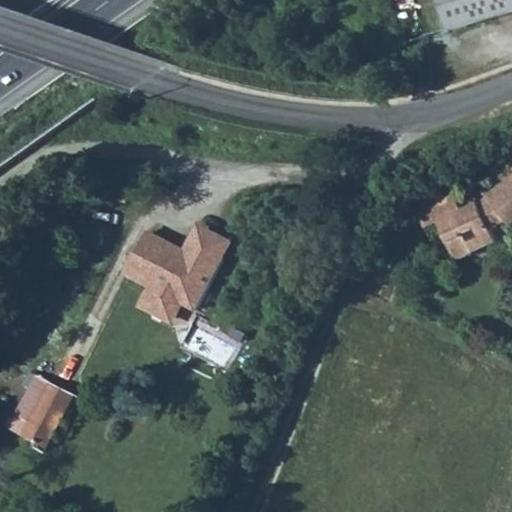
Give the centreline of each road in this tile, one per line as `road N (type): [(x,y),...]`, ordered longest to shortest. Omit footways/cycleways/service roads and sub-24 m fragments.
road 1 (unclassified): [(511,86),(387,123),(333,121),(164,81),(0,27)]
road 2 (track): [(387,123),(359,177),(351,256),(332,317),(253,511)]
road 3 (track): [(359,177),(206,173),(142,156),(87,154),(37,167),(0,192)]
road 4 (unknown): [(171,163),(67,348)]
road 5 (trunk): [(0,86),(123,0)]
